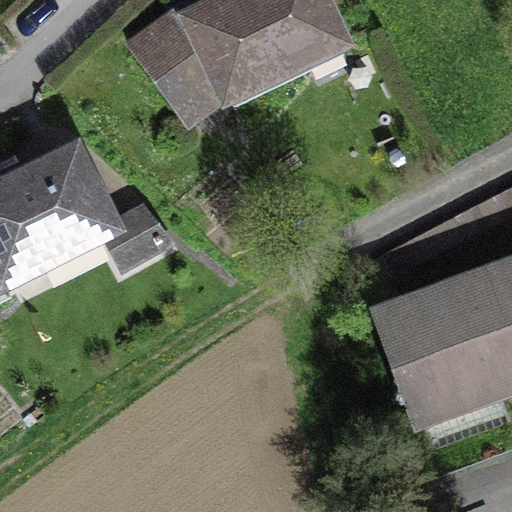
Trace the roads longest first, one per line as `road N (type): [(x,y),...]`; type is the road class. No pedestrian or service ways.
road 1 (unclassified): [(361,257),(511,169)]
road 2 (residential): [(105,0),(0,93)]
